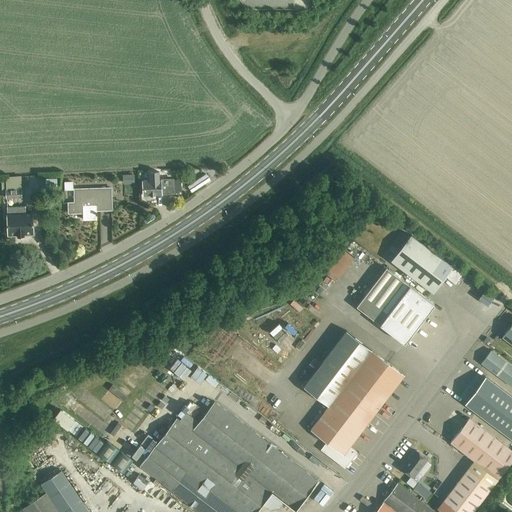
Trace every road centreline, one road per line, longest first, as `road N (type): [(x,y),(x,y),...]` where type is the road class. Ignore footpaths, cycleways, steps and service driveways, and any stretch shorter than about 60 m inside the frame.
road 1 (unclassified): [(0,332),(70,308),(158,263),(261,193),(311,150),(443,0)]
road 2 (primary): [(0,315),(147,252),(227,199),(332,103),(422,0)]
road 3 (unclassified): [(0,299),(158,226),(222,183),(290,117)]
road 4 (unclassified): [(335,511),(495,302)]
road 5 (unclassified): [(290,117),(235,62),(199,0)]
road 6 (unclassified): [(290,117),(369,0)]
